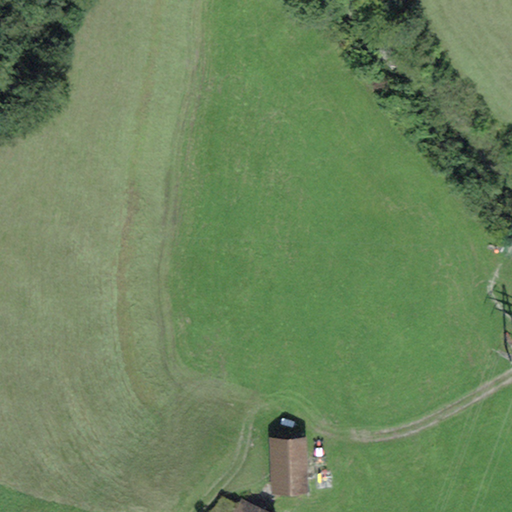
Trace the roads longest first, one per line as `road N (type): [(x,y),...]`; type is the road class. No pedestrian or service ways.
road 1 (track): [(194,511),(264,412),(315,406),(329,438)]
road 2 (track): [(511,375),(421,426),(372,439),(329,438)]
